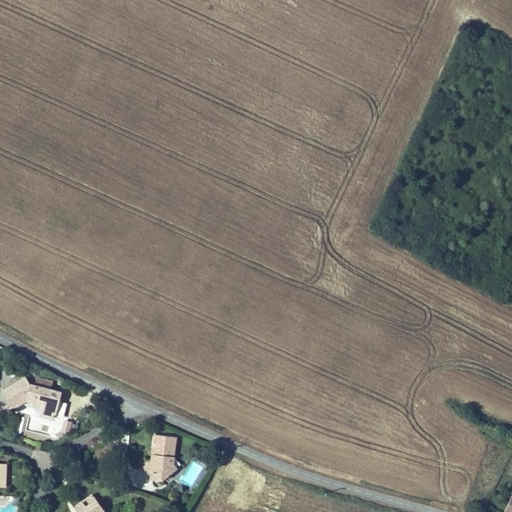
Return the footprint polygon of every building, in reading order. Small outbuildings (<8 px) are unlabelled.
[(61,393),(36,386),(35,389),(28,387),(28,384),(27,381),(4,394),(15,412),(32,402),(45,405),(43,412),(55,416),(61,393)] [(59,401),(56,417),(62,419),(66,403),(59,401)] [(67,434),(71,422),(64,420),(61,433),(67,434)] [(174,438),(152,436),(150,458),(154,458),(154,464),(150,467),(145,470),(151,478),(158,478),(164,483),(177,470),(170,463),(173,461),(174,438)] [(0,483),(7,484),(9,474),(10,462),(0,460),(0,483)] [(151,478),(145,470),(141,473),(149,481),(151,478)] [(158,488),(164,483),(158,478),(151,478),(149,481),(147,484),(158,488)] [(511,511),(511,491),(509,490),(500,511),(511,511)] [(88,511),(98,504),(94,499),(84,505),(88,511)]
